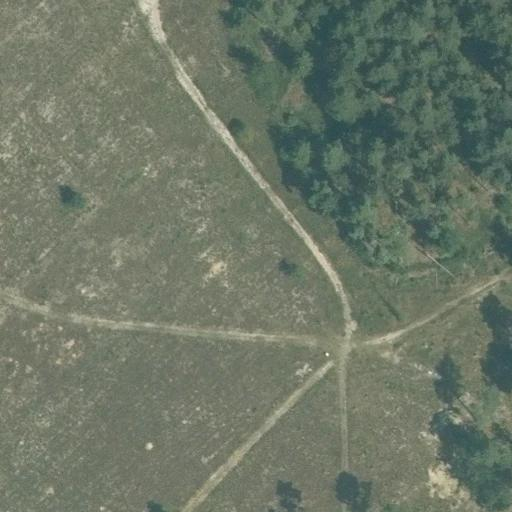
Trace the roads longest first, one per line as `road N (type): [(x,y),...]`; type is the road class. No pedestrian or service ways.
road 1 (track): [(142,0),(183,82),(334,277),(338,350)]
road 2 (track): [(0,295),(104,326),(338,350)]
road 3 (track): [(189,511),(338,350)]
road 4 (track): [(338,350),(344,511)]
